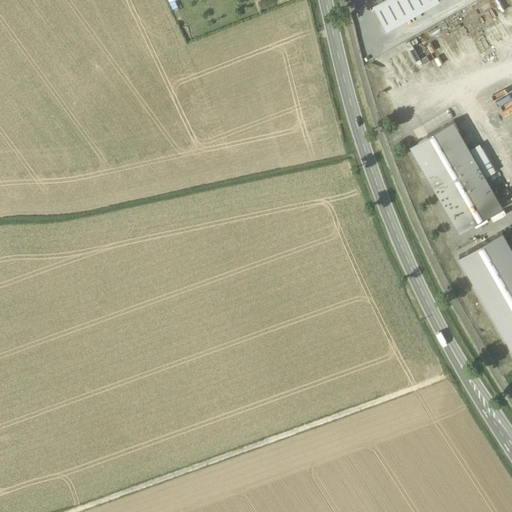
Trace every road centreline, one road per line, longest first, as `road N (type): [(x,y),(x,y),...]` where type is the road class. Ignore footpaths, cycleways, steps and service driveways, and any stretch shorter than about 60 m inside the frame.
road 1 (secondary): [(511,445),(444,337),(394,230),(324,0)]
road 2 (track): [(445,378),(70,511)]
